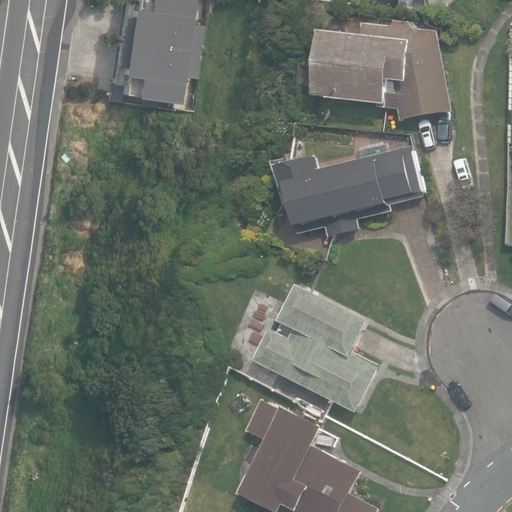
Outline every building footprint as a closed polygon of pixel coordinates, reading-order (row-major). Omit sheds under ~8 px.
[(195,77),(203,26),(188,24),(191,0),(129,0),(116,93),(176,102),(180,75),(195,77)] [(400,0),(400,8),(418,10),(419,0),(400,0)] [(403,110),(406,121),(456,112),(441,32),(418,30),(419,24),(397,22),(396,27),(369,25),(367,36),(327,32),(319,98),(380,104),(383,108),(389,109),(403,110)] [(330,221),(333,238),(365,231),(362,218),(396,210),(395,205),(429,197),(417,146),(390,153),(389,146),(364,152),(366,159),(323,169),(321,156),(280,166),(286,193),(292,191),(301,228),(330,221)] [(260,360),(362,413),(385,369),(358,356),(376,321),(312,288),(305,285),(286,322),(301,330),(296,339),(276,329),(260,360)] [(246,495),(279,511),(384,511),(386,509),(355,493),(367,472),(321,448),(331,428),(292,408),(290,412),(267,400),(251,430),(274,442),(246,495)]
